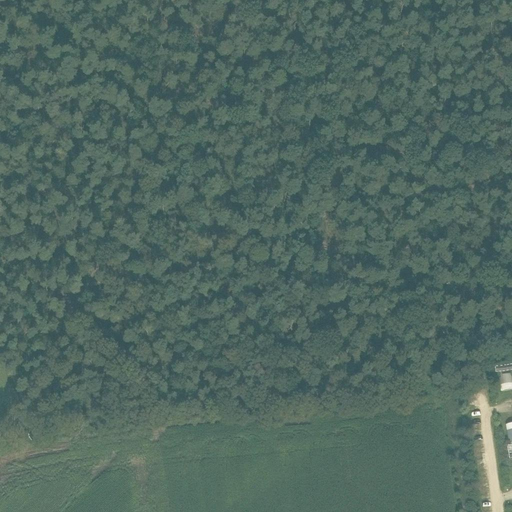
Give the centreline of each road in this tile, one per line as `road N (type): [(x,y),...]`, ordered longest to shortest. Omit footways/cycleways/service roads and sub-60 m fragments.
road 1 (track): [(239,0),(74,310)]
road 2 (track): [(511,120),(375,38),(280,0)]
road 3 (track): [(74,310),(19,410),(0,429)]
